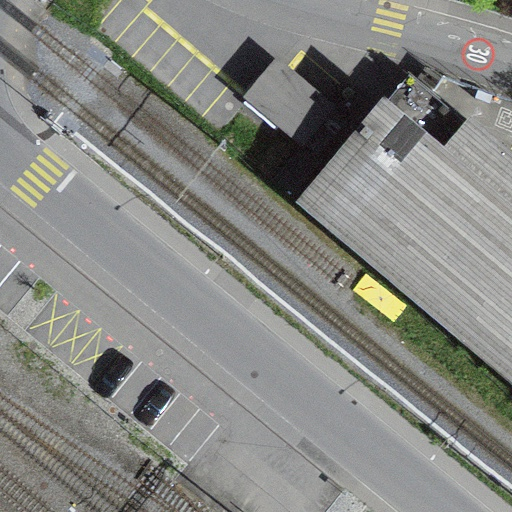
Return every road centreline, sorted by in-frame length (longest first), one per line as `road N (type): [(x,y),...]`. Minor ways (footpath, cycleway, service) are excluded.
road 1 (tertiary): [(0,148),(446,511)]
road 2 (residential): [(311,0),(511,64)]
